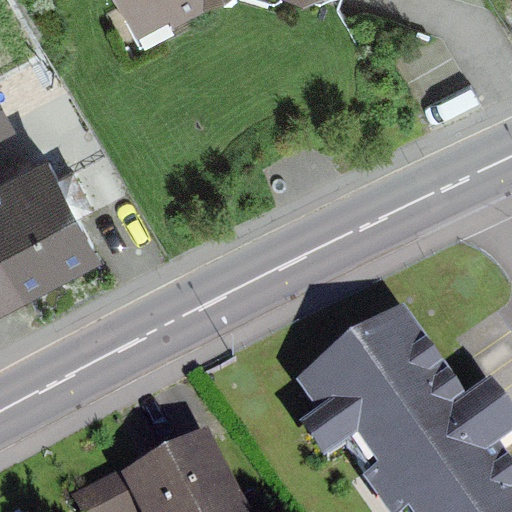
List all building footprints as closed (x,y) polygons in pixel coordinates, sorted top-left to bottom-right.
[(116,0),(140,45),(226,0),(299,0),(307,2),(310,0),(116,0)] [(0,145),(19,136),(0,99),(0,145)] [(0,315),(104,261),(48,154),(0,178),(0,315)] [(511,511),(511,484),(407,332),(299,405),(321,437),(300,452),(325,488),(360,464),(393,511),(511,511)] [(240,511),(210,452),(124,495),(118,484),(73,507),(75,511),(240,511)]
